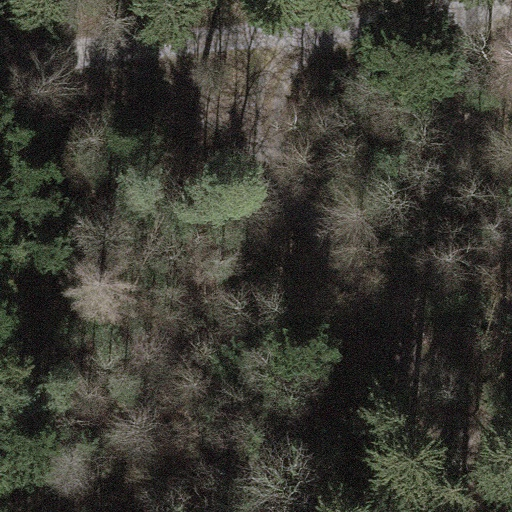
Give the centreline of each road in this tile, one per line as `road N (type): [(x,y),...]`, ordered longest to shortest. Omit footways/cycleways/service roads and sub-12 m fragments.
road 1 (track): [(492,511),(299,154),(240,94),(162,54)]
road 2 (track): [(0,65),(356,34),(511,11)]
road 3 (track): [(299,154),(299,95),(312,68),(356,34)]
